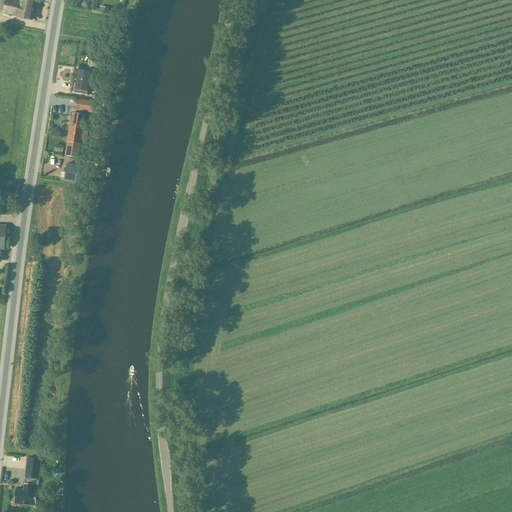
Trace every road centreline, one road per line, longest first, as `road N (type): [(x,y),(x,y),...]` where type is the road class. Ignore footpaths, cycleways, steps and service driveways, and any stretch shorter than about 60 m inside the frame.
road 1 (unclassified): [(170,511),(157,394),(160,331),(231,0)]
road 2 (secondary): [(0,419),(58,0)]
